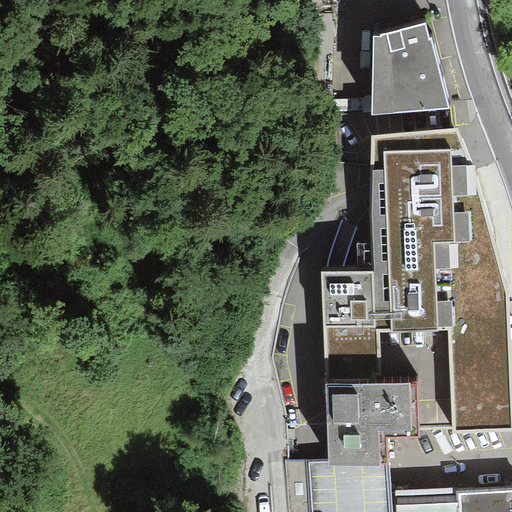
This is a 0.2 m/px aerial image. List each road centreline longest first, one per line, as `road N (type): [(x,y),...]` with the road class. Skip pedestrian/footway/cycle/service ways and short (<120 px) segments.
road 1 (unclassified): [(462,0),(511,159)]
road 2 (track): [(97,511),(63,446),(0,384)]
